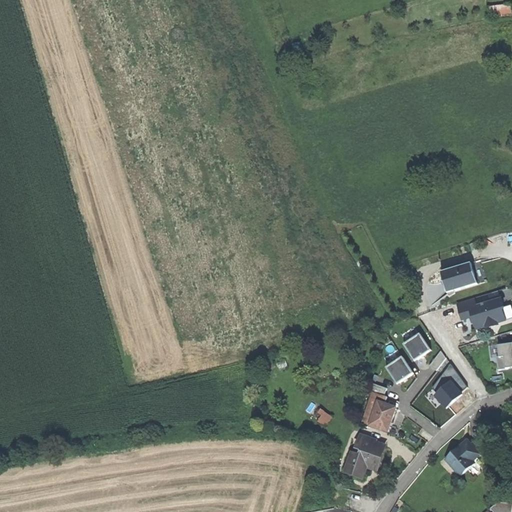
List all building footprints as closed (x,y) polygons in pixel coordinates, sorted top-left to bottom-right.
[(481,261),(472,264),(478,285),(487,282),(481,261)] [(455,292),(478,285),(472,264),(442,273),(444,281),(441,283),(448,294),(454,291),(455,292)] [(499,292),(489,295),(491,302),(501,300),(499,292)] [(498,324),(507,321),(503,309),(505,309),(502,299),(501,300),(491,302),(477,307),(475,299),(459,304),(464,321),(474,318),(475,321),(478,330),(488,327),(490,329),(497,327),(498,324)] [(418,360),(432,351),(421,335),(405,346),(414,359),(418,360)] [(511,344),(499,346),(500,357),(497,357),(499,370),(511,368),(511,344)] [(492,358),(497,357),(500,357),(499,346),(490,348),(492,358)] [(430,366),(437,372),(447,358),(442,352),(430,366)] [(390,365),(396,361),(392,354),(385,357),(390,365)] [(404,357),(387,368),(396,382),(401,384),(415,374),(404,357)] [(458,397),(468,388),(452,365),(433,390),(448,406),(458,397)] [(370,392),(374,394),(385,397),(387,389),(372,384),(370,392)] [(364,423),(372,426),(379,403),(385,405),(387,398),(385,397),(374,394),(364,423)] [(396,409),(385,405),(379,403),(372,426),(389,432),(392,423),(396,409)] [(318,421),(327,428),(334,419),(324,412),(318,421)] [(346,473),(363,480),(368,468),(377,471),(381,461),(386,447),(376,443),(377,441),(367,438),(361,457),(353,454),(346,473)] [(476,464),(474,462),(481,455),(468,441),(460,448),(461,449),(456,453),(447,461),(462,477),(476,464)] [(493,511),(511,511),(511,504),(499,503),(491,509),(493,511)]
